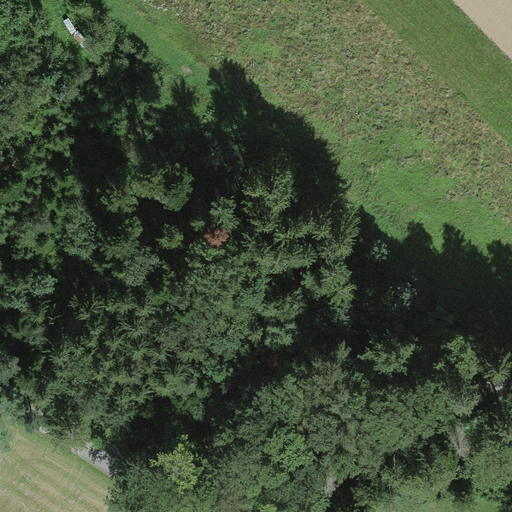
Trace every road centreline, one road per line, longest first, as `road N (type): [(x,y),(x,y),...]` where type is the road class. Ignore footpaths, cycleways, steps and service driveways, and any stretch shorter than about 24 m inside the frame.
road 1 (residential): [(305,511),(379,445),(471,393),(511,384)]
road 2 (residential): [(176,511),(0,387)]
